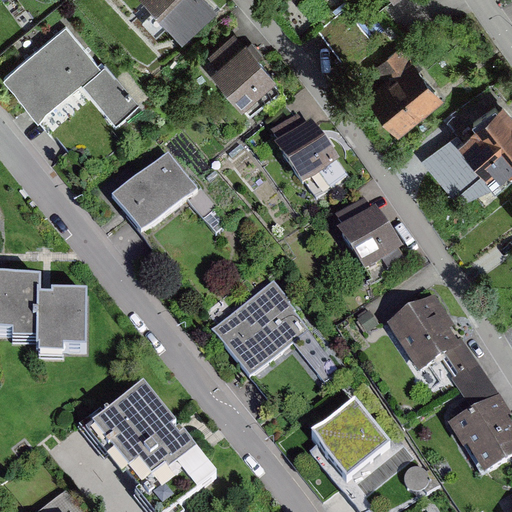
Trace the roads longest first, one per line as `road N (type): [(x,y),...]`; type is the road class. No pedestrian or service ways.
road 1 (residential): [(303,511),(0,133)]
road 2 (residential): [(511,363),(365,145),(237,0)]
